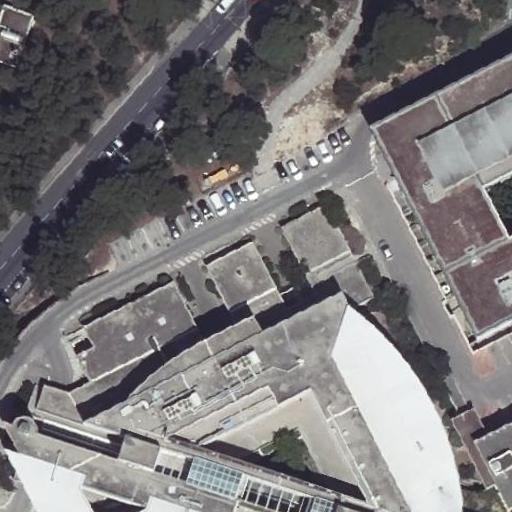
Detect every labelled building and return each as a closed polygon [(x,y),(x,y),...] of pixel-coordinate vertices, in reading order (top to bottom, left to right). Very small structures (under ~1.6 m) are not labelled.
[(0,11),(0,63),(15,68),(32,13),(3,4),(0,11)] [(511,64),(368,137),(390,179),(455,146),(477,191),(495,182),(480,153),(488,149),(469,109),(511,89),(511,64)] [(511,319),(511,89),(469,109),(488,149),(480,153),(495,182),(511,173),(511,231),(500,238),(455,146),(390,179),(473,340),(511,319)] [(508,511),(475,447),(489,439),(477,417),(457,427),(490,490),(476,498),(448,489),(446,480),(436,448),(423,419),(417,410),(405,390),(385,365),(362,342),(348,314),(372,300),(325,207),(280,229),(304,278),(277,292),(252,244),(204,268),(229,316),(198,333),(173,285),(82,332),(92,352),(76,361),(89,387),(68,398),(43,390),(31,426),(27,424),(20,423),(13,426),(9,432),(8,439),(12,447),(9,447),(16,461),(20,462),(11,488),(37,495),(45,511),(508,511)] [(511,511),(511,427),(489,439),(475,447),(508,511),(511,511)]
